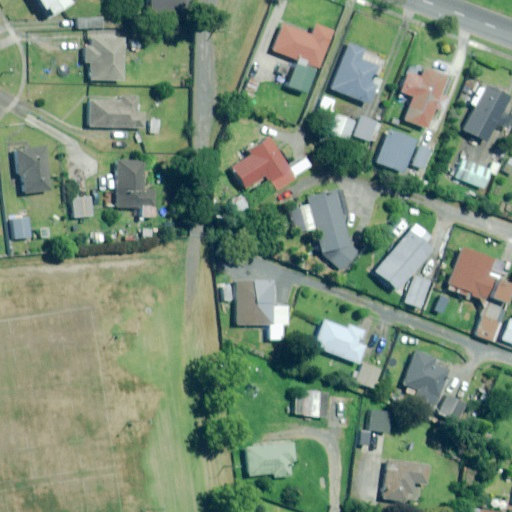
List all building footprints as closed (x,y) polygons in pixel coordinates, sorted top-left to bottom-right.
[(64,3),(62,0),(30,0),(41,17),(64,3)] [(308,33),(280,22),(269,50),(293,60),(283,86),(303,94),(328,31),(311,24),(308,33)] [(119,39),(88,38),(88,48),(77,47),(77,62),(87,63),(86,80),(117,81),(119,39)] [(140,40),(129,39),(128,49),(139,51),(140,40)] [(361,50),(344,43),(326,89),(366,104),(375,80),(369,78),(375,65),(357,59),(361,50)] [(435,96),(442,76),(422,68),(407,63),(396,92),(409,97),(401,121),(423,129),(430,108),(438,111),(442,98),(435,96)] [(498,111),(506,96),(477,82),(465,104),(471,107),(459,130),(482,142),(491,125),(501,130),(508,116),(498,111)] [(333,101),(320,97),(317,108),(330,112),(333,101)] [(139,114),(131,113),(132,100),(85,98),(84,126),(131,128),(138,128),(139,114)] [(353,121),(333,115),(327,134),(346,141),(353,121)] [(380,123),(359,116),(352,136),(373,143),(380,123)] [(158,120),(148,119),(147,133),(157,134),(158,120)] [(411,140),(384,130),(372,162),(399,172),(411,140)] [(292,177),(264,136),(244,150),(247,155),(227,168),(241,189),(261,176),(271,191),(292,177)] [(47,190),(41,146),(10,149),(14,176),(17,175),(19,194),(47,190)] [(427,150),(415,146),(410,165),(428,170),(431,159),(425,157),(427,150)] [(511,173),(511,160),(506,157),(499,170),(511,176),(511,173)] [(492,172),(458,158),(451,177),(485,191),(492,172)] [(138,184),(138,162),(110,162),(110,194),(103,194),(102,207),(135,207),(135,217),(149,217),(150,184),(138,184)] [(415,178),(418,172),(408,168),(403,181),(412,185),(419,188),(422,181),(415,178)] [(342,236),(332,192),(304,199),(305,205),(296,207),(302,231),(312,229),(317,251),(339,271),(357,250),(342,236)] [(89,215),(87,196),(68,198),(69,217),(89,215)] [(25,238),(23,218),(7,219),(8,239),(25,238)] [(402,280),(428,249),(406,230),(371,272),(394,291),(395,290),(403,297),(401,302),(422,310),(432,284),(411,276),(408,285),(402,280)] [(492,279),(493,273),(486,271),(490,260),(456,249),(443,289),(481,302),(483,298),(500,303),(506,284),(492,279)] [(271,309),(271,279),(232,279),(232,325),(279,325),(279,309),(271,309)] [(502,309),(484,302),(471,335),(490,342),(502,309)] [(511,319),(507,317),(498,339),(511,344),(511,319)] [(343,329),(321,320),(311,347),(355,364),(362,346),(356,344),(361,331),(344,325),(343,329)] [(432,359),(412,351),(400,385),(414,390),(411,399),(431,406),(444,370),(430,365),(432,359)] [(378,369),(361,362),(353,382),(371,389),(378,369)] [(324,394),(292,391),(290,415),(322,417),(324,394)] [(453,422),(460,408),(442,399),(435,413),(453,422)] [(386,412),(367,410),(364,430),(383,433),(386,412)] [(293,461),(291,443),(241,448),(244,476),(272,473),(272,477),(287,476),(286,461),(293,461)] [(426,464),(382,460),(378,499),(404,502),(405,493),(410,493),(410,483),(424,485),(426,464)] [(504,502),(490,500),(489,509),(502,511),(504,502)]
